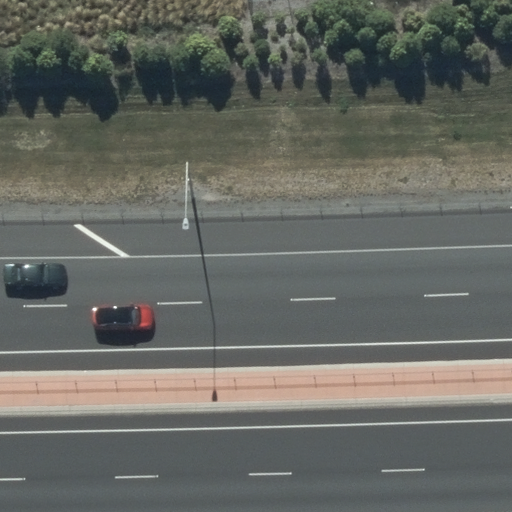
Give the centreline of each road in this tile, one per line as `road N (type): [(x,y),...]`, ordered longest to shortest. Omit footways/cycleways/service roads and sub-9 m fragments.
road 1 (motorway): [(0,303),(511,290)]
road 2 (motorway): [(511,465),(0,477)]
